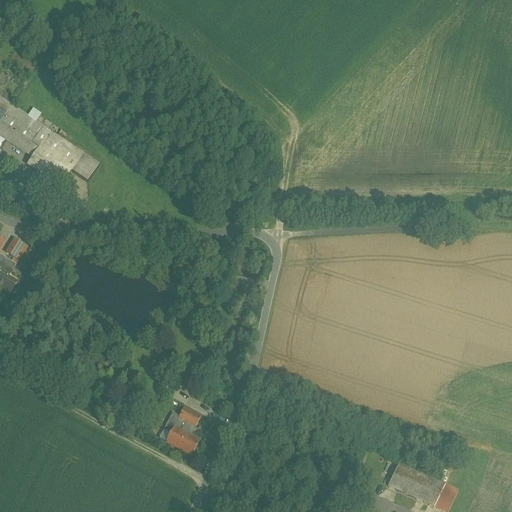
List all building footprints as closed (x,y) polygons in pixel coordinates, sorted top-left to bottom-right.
[(44,127),(3,99),(0,103),(0,111),(6,115),(0,123),(0,135),(27,154),(44,127)] [(44,127),(27,154),(33,158),(28,166),(61,188),(72,173),(85,154),(44,127)] [(85,154),(72,173),(88,183),(100,165),(85,154)] [(15,239),(7,253),(11,256),(19,261),(28,247),(15,239)] [(9,260),(0,254),(0,286),(3,288),(11,293),(16,285),(8,279),(16,267),(8,261),(9,260)] [(19,261),(11,256),(9,260),(8,261),(16,267),(20,261),(19,261)] [(104,354),(99,363),(106,367),(111,359),(104,354)] [(185,408),(179,418),(174,415),(165,430),(171,433),(166,443),(192,457),(200,442),(191,437),(202,417),(185,408)] [(445,486),(399,465),(389,487),(435,508),(445,486)] [(445,486),(435,508),(443,511),(448,511),(458,492),(445,486)]
